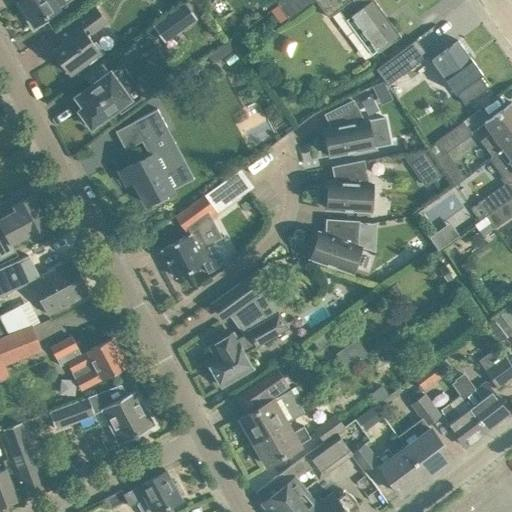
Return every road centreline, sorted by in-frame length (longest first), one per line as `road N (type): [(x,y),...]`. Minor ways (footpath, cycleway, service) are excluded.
road 1 (residential): [(149,335),(0,48)]
road 2 (residential): [(283,148),(289,200),(255,258),(149,335)]
road 3 (residential): [(31,511),(94,490),(199,430)]
road 4 (residential): [(400,511),(511,430)]
